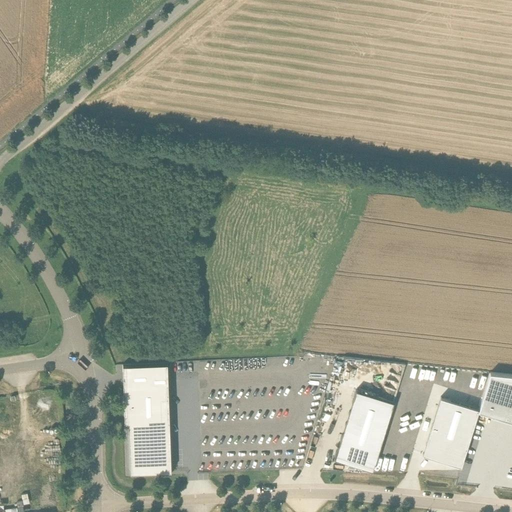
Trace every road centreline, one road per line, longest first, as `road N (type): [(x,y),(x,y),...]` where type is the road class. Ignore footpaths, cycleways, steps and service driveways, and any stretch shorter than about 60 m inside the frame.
road 1 (unclassified): [(95,504),(307,493),(504,511)]
road 2 (tertiary): [(0,162),(192,0)]
road 3 (tertiary): [(83,359),(53,285),(0,215)]
road 4 (tertiary): [(95,504),(83,359)]
